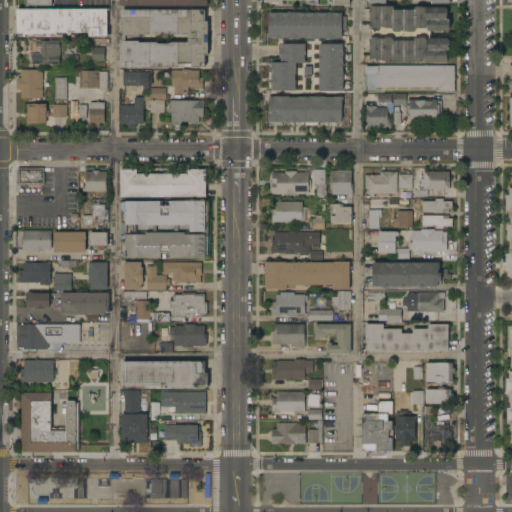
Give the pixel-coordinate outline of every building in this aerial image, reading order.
[(394,6),(394,10),(414,10),(414,8),(416,7),(423,6),(425,7),(445,7),(447,9),(447,17),(446,17),(446,18),(449,18),(449,23),(450,23),(450,28),(448,31),(431,31),(431,38),(447,38),(450,40),(450,46),(449,46),(449,50),(446,50),(446,53),(447,53),(447,60),(446,61),(425,61),(425,59),(416,59),(416,60),(414,62),(408,63),(407,61),(401,62),(400,62),(395,62),(392,61),(392,59),(370,59),(370,39),(372,37),(372,28),(371,27),(369,27),(369,24),(370,24),(370,13),(368,13),(368,11),(370,11),(370,6),(394,6)] [(107,9),(107,36),(89,36),(89,32),(57,32),(57,33),(35,33),(35,34),(26,34),(26,36),(24,36),(24,33),(17,33),(17,9),(107,9)] [(122,10),(205,9),(205,21),(208,21),(208,55),(205,55),(205,67),(122,67),(122,10)] [(342,12),(342,16),(346,16),(346,29),(342,29),(342,37),(336,37),(336,38),(322,38),(322,37),(319,37),(319,38),(311,38),(311,37),(301,37),(301,38),(287,38),(283,38),(275,38),(268,38),(268,27),(269,27),(269,13),(342,12)] [(60,40),(59,65),(32,65),(32,53),(40,53),(40,47),(36,47),(36,40),(60,40)] [(305,44),(305,49),(305,57),(305,63),(295,63),(295,67),(296,67),(296,75),(295,75),(295,80),(296,80),(296,85),(295,85),(295,90),(272,91),(271,62),(281,62),(281,44),(305,44)] [(343,91),(319,91),(319,44),(343,44),(343,91)] [(104,47),(105,60),(92,60),(92,47),(104,47)] [(454,91),(437,91),(437,87),(377,87),(377,89),(375,89),(375,92),(365,92),(365,66),(454,66),(454,91)] [(43,69),(43,99),(21,98),(21,89),(17,89),(17,78),(21,78),(21,69),(43,69)] [(182,70),(182,69),(190,69),(190,70),(199,70),(199,78),(203,78),(203,89),(184,89),(184,95),(174,95),(174,85),(172,85),(172,70),(182,70)] [(100,71),(107,72),(107,91),(99,91),(99,89),(79,88),(80,70),(100,71)] [(123,71),(148,72),(148,86),(123,86),(123,71)] [(67,100),(55,100),(55,77),(66,77),(67,100)] [(165,88),(166,99),(150,100),(144,100),(144,94),(150,94),(150,88),(165,88)] [(405,93),(406,105),(403,105),(403,111),(393,111),(393,94),(405,93)] [(431,99),(431,94),(440,94),(440,101),(441,101),(441,118),(437,118),(437,119),(410,119),(410,114),(406,114),(406,105),(407,105),(407,99),(431,99)] [(144,123),(136,123),(136,127),(128,127),(128,123),(120,123),(120,105),(134,105),(134,97),(144,97),(144,123)] [(342,97),(342,122),(268,122),(268,112),(270,112),(270,97),(342,97)] [(164,100),(164,112),(150,112),(150,100),(164,100)] [(203,100),(203,116),(199,116),(199,124),(180,124),(180,130),(174,130),(174,125),(171,125),(171,113),(167,113),(167,107),(170,107),(170,100),(203,100)] [(104,102),(104,123),(100,123),(100,125),(95,125),(95,123),(90,123),(90,102),(104,102)] [(46,104),(46,110),(49,110),(49,117),(46,117),(46,123),(27,123),(27,104),(46,104)] [(66,118),(53,117),(53,104),(67,105),(66,118)] [(366,106),(375,106),(375,108),(387,108),(387,116),(388,116),(388,125),(387,125),(387,127),(385,127),(385,129),(379,129),(379,127),(373,126),(373,127),(368,127),(366,127),(366,106)] [(44,168),(44,185),(17,185),(17,168),(44,168)] [(120,197),(120,169),(137,169),(137,174),(187,174),(187,169),(206,169),(206,197),(120,197)] [(313,169),(325,169),(325,184),(326,184),(326,195),(317,195),(317,184),(313,184),(313,169)] [(83,191),(82,185),(85,185),(85,172),(93,171),(93,170),(99,170),(99,172),(106,171),(106,191),(83,191)] [(332,194),(332,187),(331,187),(331,170),(351,170),(351,184),(352,184),(352,194),(332,194)] [(284,172),(284,171),(297,171),(297,172),(308,172),(308,180),(310,180),(310,189),(308,189),(308,194),(297,194),(297,195),(284,195),(284,194),(272,194),(272,187),(270,187),(270,179),(272,179),(272,172),(284,172)] [(450,171),(450,189),(427,189),(427,196),(415,196),(415,190),(420,190),(421,175),(423,175),(424,171),(450,171)] [(372,194),(372,195),(370,195),(370,194),(365,194),(365,175),(380,175),(380,172),(397,172),(397,194),(372,194)] [(412,174),(412,188),(399,188),(399,174),(412,174)] [(435,201),(435,198),(443,198),(443,201),(452,201),(452,209),(449,209),(449,212),(422,212),(422,201),(435,201)] [(121,200),(205,200),(205,202),(208,202),(208,257),(121,257),(121,200)] [(302,201),(302,207),(306,207),(305,221),(302,221),(302,222),(296,222),(296,223),(285,223),(285,222),(272,222),(272,209),(275,209),(275,201),(302,201)] [(92,215),(92,205),(96,205),(96,203),(104,202),(104,204),(105,210),(108,210),(108,223),(92,223),(93,225),(82,225),(82,215),(92,215)] [(351,223),(331,223),(331,216),(335,216),(335,210),(333,210),(333,204),(340,204),(340,206),(351,207),(351,223)] [(368,210),(381,210),(381,216),(379,216),(379,228),(369,229),(368,210)] [(412,211),(412,227),(397,227),(397,226),(394,226),(394,219),(397,219),(397,211),(412,211)] [(312,229),(311,229),(311,219),(312,219),(312,215),(323,215),(323,219),(324,219),(324,229),(312,229)] [(449,215),(449,218),(452,218),(452,226),(443,226),(443,229),(435,229),(435,227),(422,227),(422,215),(449,215)] [(421,231),(421,229),(434,229),(434,230),(442,230),(442,232),(447,232),(447,252),(424,251),(424,254),(412,254),(412,250),(409,250),(409,242),(412,242),(412,230),(421,231)] [(51,231),(51,249),(44,249),(44,251),(34,251),(34,250),(22,250),(22,245),(21,245),(21,239),(23,239),(23,230),(51,231)] [(378,253),(378,232),(398,231),(398,236),(395,236),(395,241),(398,241),(398,247),(395,247),(395,253),(378,253)] [(54,252),(54,232),(86,232),(86,252),(54,252)] [(107,232),(107,246),(105,246),(105,248),(97,249),(97,246),(90,246),(90,232),(107,232)] [(303,232),(303,233),(308,233),(308,238),(309,238),(309,241),(310,241),(310,254),(299,254),(299,253),(295,253),(295,254),(285,254),(285,253),(272,253),(272,239),(274,239),(274,232),(303,232)] [(408,248),(408,260),(396,260),(396,248),(408,248)] [(322,251),(322,260),(310,260),(310,251),(322,251)] [(287,285),(287,289),(265,289),(265,262),(285,262),(334,262),(349,261),(350,289),(332,289),(332,285),(287,285)] [(107,289),(90,289),(90,283),(88,283),(88,269),(90,269),(90,262),(107,262),(107,289)] [(124,262),(141,262),(141,267),(143,267),(143,284),(141,284),(141,289),(124,289),(124,262)] [(201,262),(202,275),(200,275),(200,282),(172,282),(172,274),(162,274),(162,262),(201,262)] [(373,284),(370,284),(370,279),(373,279),(373,263),(439,262),(439,270),(438,270),(438,273),(441,273),(441,286),(373,286),(373,284)] [(19,283),(19,270),(23,270),(23,263),(50,263),(50,285),(40,285),(40,282),(19,283)] [(147,290),(147,277),(146,277),(146,266),(156,266),(156,275),(167,275),(167,290),(147,290)] [(54,290),(53,274),(66,274),(72,274),(72,290),(54,290)] [(351,310),(340,310),(340,311),(338,311),(338,310),(337,310),(337,306),(326,306),(326,300),(331,301),(331,297),(337,297),(337,291),(351,291),(351,310)] [(109,292),(109,311),(105,311),(105,313),(104,313),(104,314),(64,314),(64,313),(61,313),(61,292),(109,292)] [(146,292),(146,299),(136,299),(136,300),(123,300),(123,292),(146,292)] [(280,294),(280,292),(294,292),(294,294),(305,294),(305,296),(308,296),(308,302),(304,302),(304,315),(296,315),(296,316),(287,316),(287,315),(272,314),(272,302),(275,302),(276,294),(280,294)] [(384,292),(384,301),(367,301),(367,292),(384,292)] [(445,292),(445,298),(444,298),(444,312),(417,312),(417,311),(407,311),(406,305),(402,305),(402,298),(407,298),(407,293),(445,292)] [(50,293),(50,307),(45,307),(45,309),(35,309),(35,307),(26,307),(27,293),(50,293)] [(173,309),(169,309),(169,300),(173,300),(173,294),(182,294),(182,293),(195,293),(195,294),(204,294),(205,302),(207,302),(207,316),(202,316),(202,318),(193,318),(193,316),(184,316),(184,318),(173,318),(173,309)] [(136,307),(135,307),(135,303),(136,303),(136,301),(150,301),(150,306),(153,306),(153,313),(157,313),(170,313),(170,322),(148,322),(148,319),(136,319),(136,307)] [(401,322),(387,322),(387,321),(378,321),(378,308),(401,309),(401,322)] [(332,310),(332,320),(308,320),(308,319),(306,319),(307,315),(308,315),(308,310),(332,310)] [(80,324),(80,343),(48,343),(48,349),(36,349),(36,352),(22,352),(22,349),(19,349),(19,347),(16,347),(16,340),(15,340),(15,325),(16,325),(16,324),(80,324)] [(192,346),(192,347),(182,347),(182,346),(174,346),(174,336),(170,336),(170,327),(174,327),(174,326),(184,326),(184,324),(195,324),(195,326),(204,326),(205,334),(206,333),(206,346),(192,346)] [(272,344),(272,331),(274,331),(274,324),(304,324),(304,347),(294,347),(294,344),(272,344)] [(351,324),(351,353),(327,353),(327,344),(328,344),(328,343),(331,343),(331,345),(338,345),(338,336),(326,336),(326,338),(315,338),(315,324),(351,324)] [(365,351),(365,324),(383,324),(383,329),(401,329),(401,334),(412,334),(412,329),(428,329),(428,324),(448,324),(448,351),(365,351)] [(294,361),(294,359),(305,359),(305,360),(313,360),(313,373),(305,373),(305,380),(307,380),(307,390),(294,390),(294,381),(286,381),(286,380),(272,380),(272,367),(273,367),(273,362),(277,362),(277,360),(294,361)] [(21,382),(21,368),(24,369),(24,360),(54,360),(54,382),(21,382)] [(205,361),(205,373),(208,373),(208,387),(191,387),(191,386),(166,386),(166,387),(161,387),(161,385),(122,385),(122,361),(205,361)] [(426,363),(453,363),(453,368),(455,368),(455,373),(452,373),(452,384),(445,384),(445,381),(443,381),(443,384),(435,384),(435,382),(426,382),(426,363)] [(321,379),(321,380),(322,380),(322,389),(321,389),(321,390),(308,389),(308,379),(321,379)] [(426,403),(426,389),(438,390),(438,387),(444,387),(444,390),(446,390),(446,389),(451,389),(451,393),(453,394),(453,399),(451,399),(451,403),(426,403)] [(140,412),(124,412),(124,390),(140,390),(140,412)] [(423,390),(423,404),(412,404),(412,391),(423,390)] [(161,392),(207,392),(206,416),(175,416),(175,407),(161,407),(161,392)] [(305,392),(305,412),(293,412),(293,411),(280,411),(280,412),(272,412),(272,398),(273,398),(273,394),(277,394),(277,392),(305,392)] [(22,439),(20,439),(20,429),(22,429),(22,393),(52,393),(52,402),(51,402),(51,428),(66,428),(66,401),(75,401),(75,403),(79,403),(78,450),(76,450),(76,452),(22,452),(22,439)] [(362,451),(362,414),(378,414),(378,401),(392,401),(392,414),(388,414),(388,421),(392,421),(392,451),(362,451)] [(432,406),(432,425),(448,425),(448,431),(451,431),(451,448),(424,449),(424,406),(432,406)] [(321,409),(321,420),(308,420),(308,409),(321,409)] [(395,412),(410,412),(410,416),(415,416),(415,441),(410,441),(410,446),(400,446),(400,441),(395,441),(395,412)] [(147,414),(147,439),(147,443),(124,443),(124,441),(121,441),(121,414),(147,414)] [(322,441),(318,441),(318,443),(308,443),(308,430),(317,429),(317,422),(322,422),(322,441)] [(306,423),(305,443),(295,443),(295,444),(285,444),(285,443),(272,443),(272,429),(277,429),(277,423),(306,423)] [(167,426),(198,426),(198,439),(201,439),(201,445),(191,445),(191,443),(179,443),(179,440),(166,440),(167,426)]
